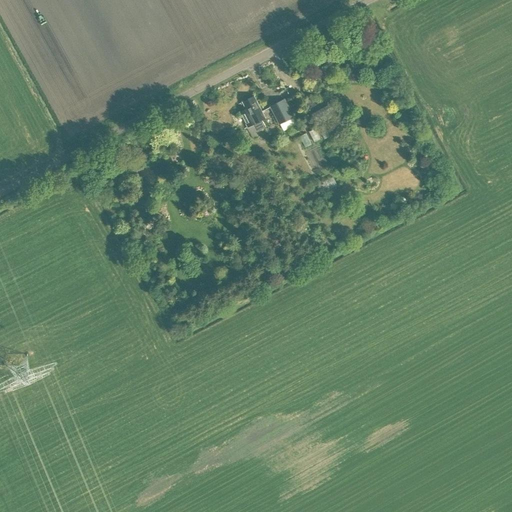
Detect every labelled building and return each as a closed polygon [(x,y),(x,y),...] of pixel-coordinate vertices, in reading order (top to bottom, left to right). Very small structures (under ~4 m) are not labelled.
[(329,65),(348,55),(342,42),(323,52),(329,65)] [(315,68),(322,64),(317,54),(309,58),(315,68)] [(267,127),(264,120),(266,119),(255,97),(244,103),(247,109),(241,112),(254,139),(261,136),(259,131),(267,127)] [(270,106),(279,124),(294,117),(285,99),(270,106)] [(318,125),(339,113),(333,102),(312,114),(318,125)] [(320,194),(337,186),(333,177),(322,182),(323,184),(317,187),(320,194)]
